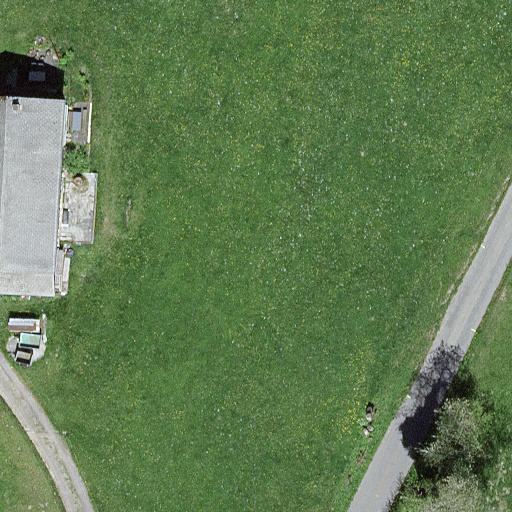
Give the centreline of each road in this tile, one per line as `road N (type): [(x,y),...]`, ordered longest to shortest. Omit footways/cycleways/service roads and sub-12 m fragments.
road 1 (unclassified): [(511,183),(364,511)]
road 2 (track): [(78,511),(60,461),(0,365)]
